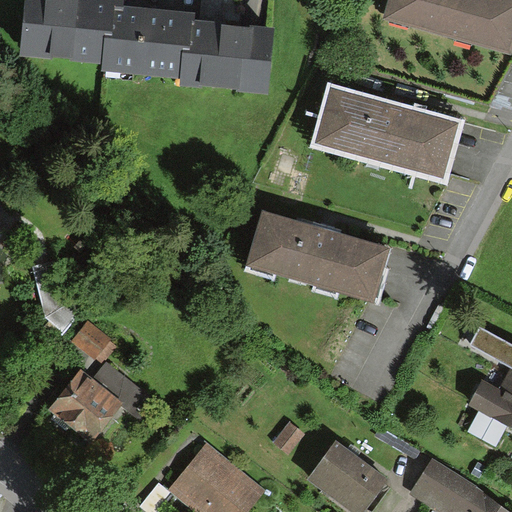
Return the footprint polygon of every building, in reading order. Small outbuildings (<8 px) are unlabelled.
[(129,8),(29,0),(24,65),(108,71),(107,80),(185,86),(184,95),(270,101),(274,37),(196,31),(196,23),(128,17),(129,8)] [(511,0),(392,0),(387,21),(511,53),(511,0)] [(463,121),(331,84),(315,145),(446,182),(463,121)] [(391,248),(264,211),(248,265),(375,302),(391,248)] [(116,346),(86,325),(72,345),(102,366),(116,346)] [(511,345),(479,328),(470,345),(502,362),(511,366),(511,345)] [(90,384),(79,376),(48,420),(94,453),(121,415),(137,426),(154,402),(102,366),(90,384)] [(511,429),(511,371),(502,390),(483,380),(469,406),(511,429)] [(290,422),(273,445),(289,457),(306,435),(290,422)] [(245,511),(261,493),(206,448),(169,493),(192,511),(245,511)] [(367,511),(388,485),(338,448),(310,485),(347,511),(367,511)] [(511,511),(511,510),(433,461),(411,497),(435,511),(511,511)]
